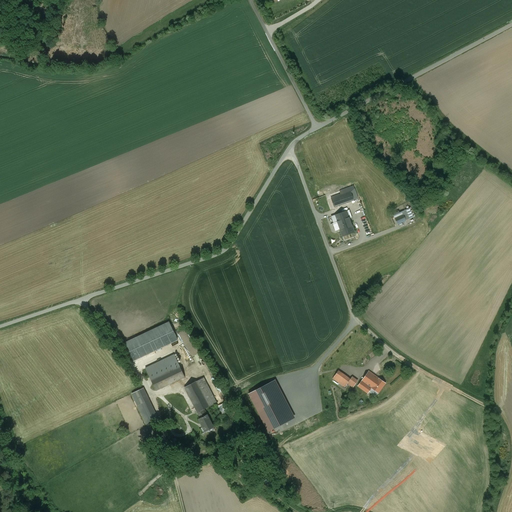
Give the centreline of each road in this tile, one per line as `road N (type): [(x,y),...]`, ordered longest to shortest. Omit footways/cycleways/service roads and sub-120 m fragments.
road 1 (unclassified): [(287,149),(228,246),(0,326)]
road 2 (unclassified): [(511,24),(287,149)]
road 3 (unclassified): [(287,149),(353,317),(403,360)]
road 4 (track): [(511,434),(499,412),(403,360)]
